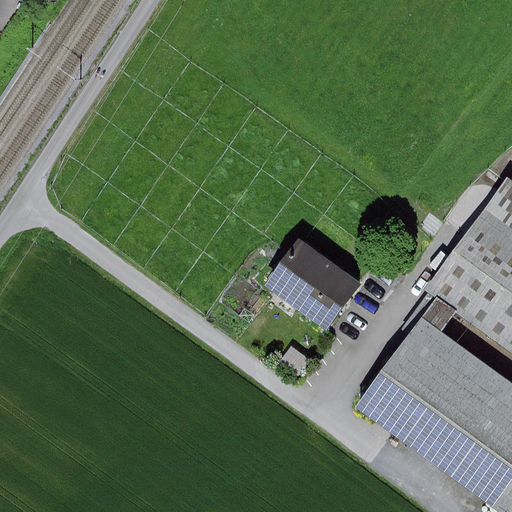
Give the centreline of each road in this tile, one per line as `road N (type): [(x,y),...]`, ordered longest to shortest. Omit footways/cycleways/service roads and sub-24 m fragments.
road 1 (track): [(22,203),(436,511)]
road 2 (track): [(155,0),(0,237)]
